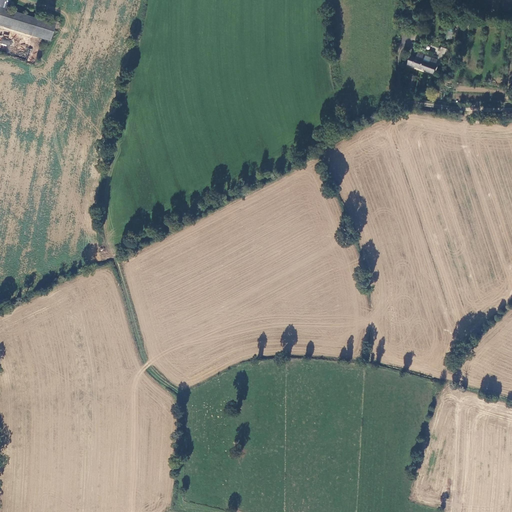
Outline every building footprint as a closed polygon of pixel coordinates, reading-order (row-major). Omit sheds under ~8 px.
[(0,24),(32,34),(36,19),(0,9),(0,24)] [(53,24),(36,19),(32,34),(49,39),(53,24)] [(438,46),(433,59),(437,60),(439,61),(441,62),(446,49),(438,46)] [(433,59),(416,52),(414,57),(409,56),(406,64),(432,74),(435,65),(437,60),(433,59)] [(415,78),(410,76),(405,89),(409,90),(411,90),(415,78)]
